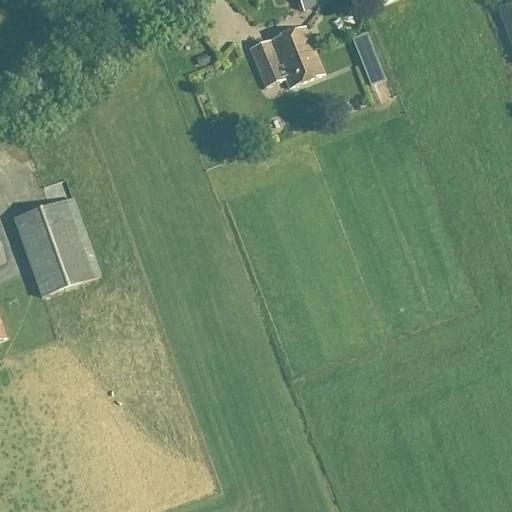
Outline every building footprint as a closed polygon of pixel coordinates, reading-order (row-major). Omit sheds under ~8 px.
[(296,0),(303,14),(335,0),(296,0)] [(403,0),(365,0),(371,14),(403,1),(403,0)] [(505,25),(511,46),(511,6),(499,11),(505,25)] [(266,90),(285,82),(289,91),(324,77),(305,29),(250,51),(266,90)] [(355,41),(369,77),(373,89),(385,84),(366,37),(355,41)] [(100,279),(73,202),(13,223),(40,300),(100,279)]
